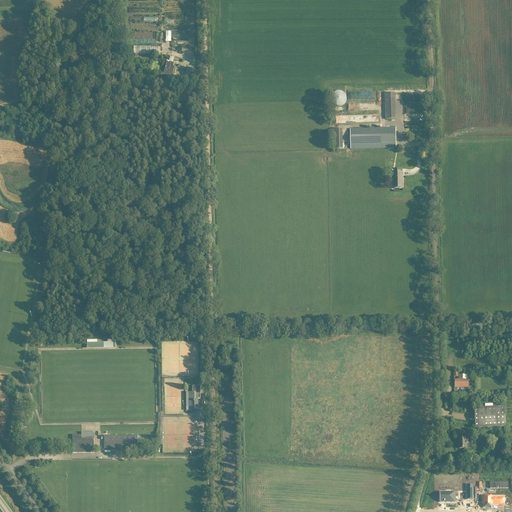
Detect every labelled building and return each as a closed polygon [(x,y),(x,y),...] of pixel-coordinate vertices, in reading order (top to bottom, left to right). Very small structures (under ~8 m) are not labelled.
[(160,55),(160,46),(133,46),(133,54),(160,55)] [(172,78),(175,64),(166,62),(164,73),(160,73),(159,75),(164,76),(172,78)] [(345,95),(344,93),(343,93),(342,92),(341,92),(339,91),(338,91),(337,92),(335,92),(335,93),(334,94),(333,94),(332,96),(332,97),(331,98),(331,99),(331,100),(332,101),(332,102),(333,103),(333,104),(334,105),(335,105),(337,106),(340,106),(342,106),(343,105),(344,105),(345,104),(345,103),(346,102),(346,101),(346,100),(346,99),(346,98),(346,97),(346,96),(345,95)] [(395,93),(390,93),(385,93),(385,119),(391,119),(395,119),(395,93)] [(416,113),(404,114),(404,121),(421,121),(420,107),(416,107),(416,113)] [(396,128),(391,128),(350,130),(351,149),(391,148),(396,148),(396,128)] [(333,129),(332,129),(332,149),(334,149),(343,149),(342,129),(333,129)] [(403,173),(398,173),(394,173),(394,189),(403,189),(403,173)] [(115,342),(97,342),(97,340),(86,340),(87,349),(115,348),(115,342)] [(192,392),(188,392),(188,393),(189,407),(189,411),(192,411),(192,410),(195,410),(195,409),(198,409),(198,399),(200,399),(200,386),(192,386),(192,392)] [(479,408),(474,408),(475,428),(480,428),(505,427),(504,407),(486,408),(483,408),(483,405),(480,405),(480,408),(479,408)] [(81,435),(72,435),(72,439),(73,453),(77,453),(94,453),(94,441),(94,438),(81,438),(81,435)] [(138,436),(134,436),(104,436),(104,451),(134,451),(134,442),(138,442),(138,436)] [(459,442),(459,449),(470,448),(470,444),(467,444),(466,438),(458,439),(458,442),(459,442)] [(440,493),(440,503),(455,503),(455,497),(455,494),(455,493),(451,493),(446,493),(440,493)] [(483,497),(483,504),(485,504),(485,507),(491,507),(491,505),(504,505),(504,504),(506,504),(508,504),(508,498),(504,498),(491,498),(491,497),(483,497)]
